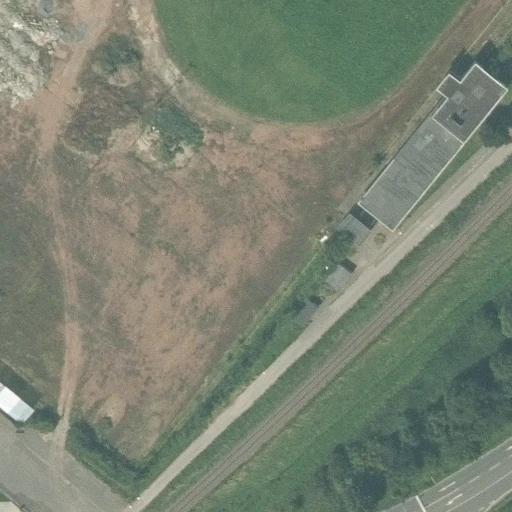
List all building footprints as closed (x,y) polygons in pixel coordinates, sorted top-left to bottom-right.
[(472,46),(485,55),(491,47),(478,37),(472,46)] [(474,61),(438,106),(446,112),(441,117),(465,137),(505,86),(474,61)] [(465,137),(441,117),(395,174),(388,167),(360,202),(391,227),(465,137)] [(331,225),(353,242),(364,228),(343,211),(331,225)] [(351,275),(332,261),(318,278),(337,293),(351,275)] [(317,309),(300,295),(285,314),(302,328),(317,309)] [(32,411),(0,385),(0,413),(18,428),(32,411)]
